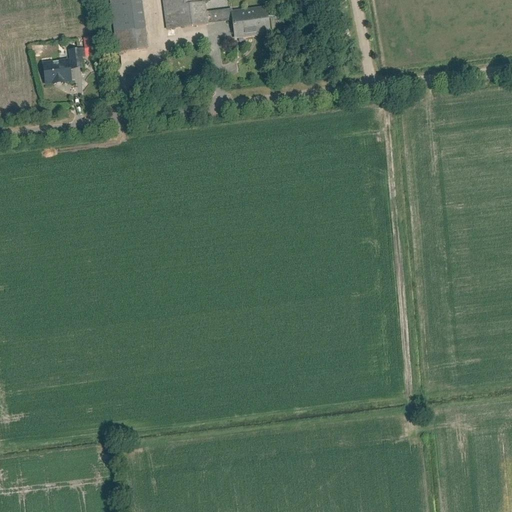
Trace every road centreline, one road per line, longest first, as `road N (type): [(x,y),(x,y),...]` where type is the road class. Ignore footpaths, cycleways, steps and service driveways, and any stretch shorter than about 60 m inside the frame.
road 1 (unclassified): [(511,68),(0,136)]
road 2 (unknown): [(152,0),(157,46),(130,118)]
